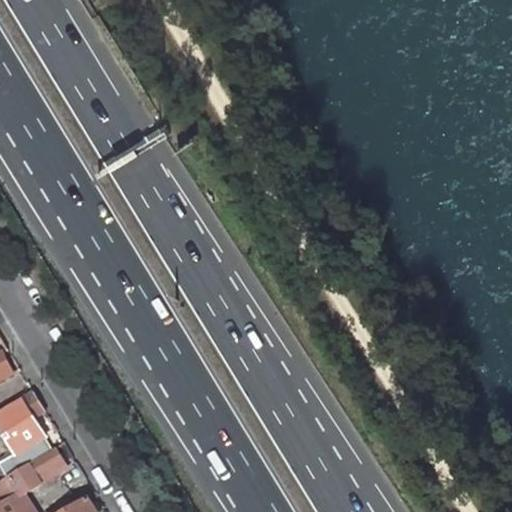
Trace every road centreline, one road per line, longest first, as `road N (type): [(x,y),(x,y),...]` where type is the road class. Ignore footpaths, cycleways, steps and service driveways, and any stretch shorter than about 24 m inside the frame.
road 1 (trunk): [(342,511),(30,0)]
road 2 (trunk): [(0,64),(275,511)]
road 3 (residential): [(128,511),(0,296)]
